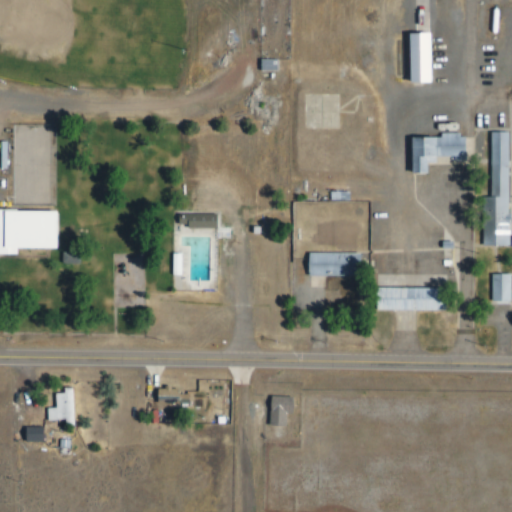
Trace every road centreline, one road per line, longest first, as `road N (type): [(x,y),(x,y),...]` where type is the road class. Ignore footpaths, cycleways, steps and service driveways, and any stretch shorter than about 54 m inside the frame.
road 1 (residential): [(511,361),(0,356)]
road 2 (track): [(0,99),(143,111),(187,106),(220,96),(253,68)]
road 3 (track): [(251,511),(254,359)]
